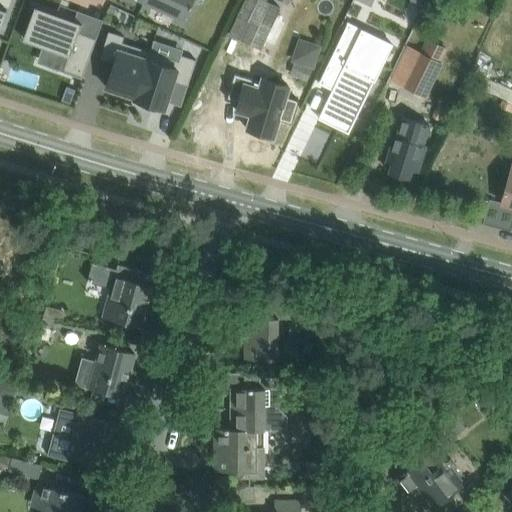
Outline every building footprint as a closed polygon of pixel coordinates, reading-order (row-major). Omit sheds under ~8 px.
[(140,0),(185,20),(194,0),(140,0)] [(260,48),(280,5),(268,0),(240,0),(226,33),(260,48)] [(68,55),(62,70),(82,78),(97,37),(73,28),(75,20),(35,6),(23,39),(68,55)] [(331,92),(318,119),(350,135),(392,47),(347,25),(318,86),(331,92)] [(112,68),(103,95),(133,104),(146,65),(127,59),(130,51),(119,48),(121,42),(106,37),(97,63),(112,68)] [(425,95),(448,47),(427,37),(420,53),(419,52),(403,85),(425,95)] [(290,62),(294,63),(291,74),(308,79),(312,69),(314,69),(322,45),(298,38),(290,62)] [(133,104),(132,106),(164,116),(173,88),(188,93),(196,66),(181,61),(179,67),(148,57),(146,65),(133,104)] [(262,81),(260,80),(247,77),(235,73),(227,98),(239,102),(237,109),(237,110),(238,110),(252,115),(247,129),(248,129),(249,129),(273,136),(274,137),(279,119),(282,120),(292,123),(299,100),(289,97),(286,96),(289,86),(288,86),(264,78),(263,78),(262,81)] [(67,86),(62,100),(71,103),(76,89),(67,86)] [(397,136),(395,135),(388,162),(393,164),(391,172),(409,178),(411,169),(417,171),(425,144),(424,144),(430,125),(402,116),(397,136)] [(511,165),(502,202),(511,205),(511,165)] [(93,262),(88,281),(112,288),(110,295),(115,297),(110,317),(123,321),(143,326),(154,286),(148,284),(151,272),(118,263),(117,268),(93,262)] [(293,319),(293,318),(293,306),(279,306),(279,304),(265,304),(265,301),(252,301),(251,317),(245,317),(245,359),(279,359),(279,319),(293,319)] [(57,308),(46,305),(44,315),(54,319),(57,308)] [(42,323),(42,324),(56,328),(59,320),(54,319),(48,317),(44,315),(42,323)] [(101,344),(97,360),(86,357),(79,384),(97,389),(116,394),(120,381),(127,383),(135,353),(101,344)] [(390,374),(374,373),(374,386),(389,387),(390,374)] [(266,387),(260,387),(260,374),(244,374),(244,387),(231,387),(231,428),(264,428),(265,428),(287,428),(287,414),(278,405),(265,405),(266,387)] [(2,379),(0,385),(0,395),(13,400),(18,385),(2,379)] [(483,393),(475,400),(479,405),(485,406),(490,402),(483,393)] [(116,423),(79,414),(79,412),(60,407),(48,454),(69,460),(70,453),(98,461),(105,436),(112,438),(116,423)] [(467,428),(456,414),(444,425),(454,438),(467,428)] [(241,477),(261,477),(264,477),(264,428),(231,428),(214,428),(214,470),(241,470),(241,477)] [(437,445),(413,464),(406,456),(395,465),(402,473),(394,479),(406,494),(418,485),(435,507),(466,484),(451,465),(454,462),(450,456),(447,459),(437,445)] [(11,456),(11,457),(1,454),(0,456),(0,462),(3,463),(2,466),(9,468),(8,470),(38,478),(42,464),(11,456)] [(45,511),(79,511),(84,495),(38,482),(31,505),(46,509),(45,511)] [(246,485),(246,502),(255,502),(255,485),(246,485)] [(300,511),(301,501),(276,501),(275,511),(300,511)]
